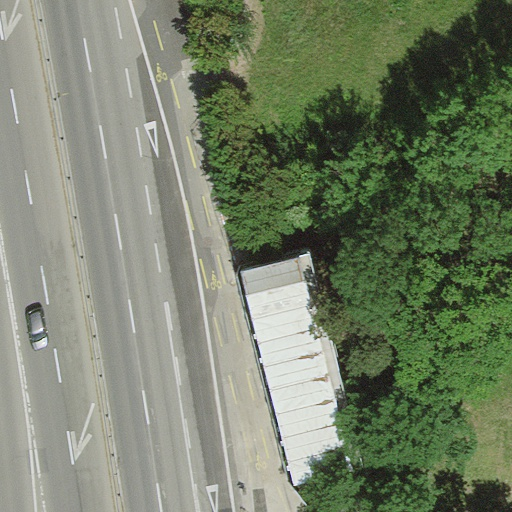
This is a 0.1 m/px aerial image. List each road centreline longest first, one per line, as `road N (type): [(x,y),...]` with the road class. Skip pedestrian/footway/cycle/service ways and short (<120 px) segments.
road 1 (primary): [(163,511),(78,0)]
road 2 (primary): [(0,45),(80,511)]
